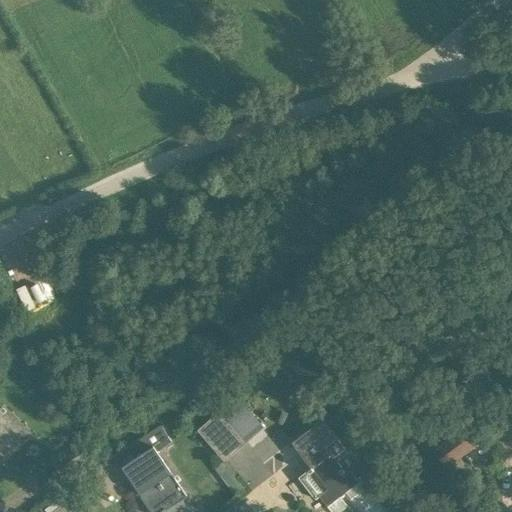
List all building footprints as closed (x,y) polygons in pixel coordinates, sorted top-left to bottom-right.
[(511,271),(511,270),(503,277),(511,288),(511,271)] [(511,301),(492,318),(511,342),(511,301)] [(458,383),(474,366),(453,346),(426,374),(450,396),(461,386),(458,383)] [(26,438),(0,413),(0,451),(5,446),(12,453),(26,438)] [(195,432),(222,463),(243,445),(216,413),(195,432)] [(341,498),(359,484),(350,472),(346,475),(334,458),(345,450),(323,421),(292,444),(311,469),(298,479),(315,500),(319,497),(327,508),(328,507),(331,511),(340,511),(348,506),(341,498)] [(483,442),(469,423),(432,450),(445,470),(483,442)] [(186,496),(156,452),(171,442),(160,425),(104,463),(106,466),(110,465),(114,465),(118,466),(122,469),(150,511),(162,511),(166,510),(167,511),(190,511),(193,510),(185,497),(186,496)] [(98,467),(87,451),(52,475),(63,491),(98,467)] [(246,488),(225,462),(215,470),(235,496),(246,488)] [(441,472),(429,481),(435,490),(447,481),(441,472)]
